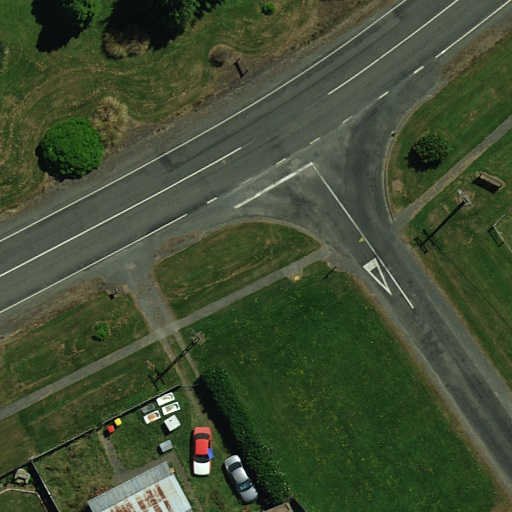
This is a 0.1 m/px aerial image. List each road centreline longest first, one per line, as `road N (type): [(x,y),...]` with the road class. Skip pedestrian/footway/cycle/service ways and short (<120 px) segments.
road 1 (unclassified): [(285,125),(511,448)]
road 2 (secondary): [(285,125),(0,276)]
road 3 (secondary): [(457,0),(285,125)]
